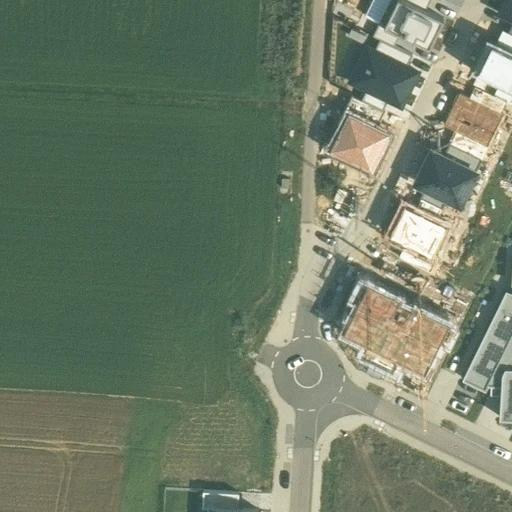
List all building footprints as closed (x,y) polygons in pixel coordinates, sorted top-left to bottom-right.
[(428,47),(443,18),(426,9),(407,0),(390,0),(379,22),(398,32),(402,34),(401,35),(411,40),(412,39),(428,47)] [(407,0),(426,9),(430,0),(407,0)] [(511,0),(503,0),(498,11),(511,18),(511,0)] [(392,45),(398,32),(379,22),(373,35),(380,39),(392,45)] [(511,47),(511,33),(507,32),(502,29),(496,40),(511,47)] [(499,83),(511,89),(511,47),(496,40),(487,35),(470,69),(499,83)] [(392,45),(380,39),(374,50),(406,66),(412,54),(392,45)] [(406,66),(374,50),(367,47),(350,81),(366,88),(388,99),(401,105),(417,72),(406,66)] [(493,95),(511,103),(511,101),(511,89),(499,83),(493,95)] [(468,95),(501,112),(506,101),(473,85),(468,95)] [(388,99),(366,88),(361,99),(383,110),(388,99)] [(488,146),(504,113),(501,112),(468,95),(459,91),(442,124),(455,130),(488,146)] [(385,110),(383,110),(361,99),(352,94),(344,111),(376,127),(385,110)] [(387,132),(376,127),(344,111),(327,145),(371,166),(387,132)] [(488,146),(455,130),(449,142),(482,158),(488,146)] [(476,170),(482,158),(449,142),(443,154),(476,170)] [(431,148),(415,181),(425,187),(447,197),(459,203),(476,170),(443,154),(431,148)] [(420,197),(442,208),(447,197),(425,187),(420,197)] [(442,208),(420,197),(415,208),(437,219),(442,208)] [(447,224),(437,219),(415,208),(404,203),(389,234),(405,241),(432,255),(433,254),(447,224)] [(398,256),(431,272),(438,256),(433,254),(432,255),(405,241),(398,256)] [(511,269),(511,284),(511,288),(511,291),(505,290),(462,378),(485,390),(488,385),(490,385),(490,394),(501,394),(502,371),(505,366),(511,366),(511,269)] [(449,319),(369,279),(344,329),(424,369),(425,366),(449,319)] [(511,366),(505,366),(502,371),(501,394),(499,417),(511,417),(511,366)] [(202,506),(211,507),(237,508),(238,493),(203,491),(202,506)]
